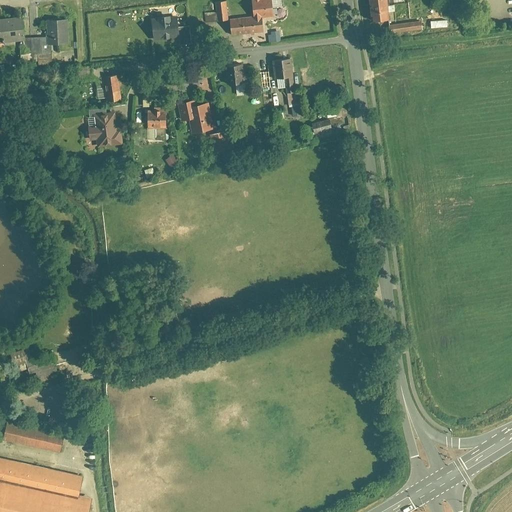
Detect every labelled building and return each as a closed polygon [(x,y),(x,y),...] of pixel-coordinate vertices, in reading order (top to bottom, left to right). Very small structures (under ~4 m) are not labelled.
[(223,0),(210,0),(213,13),(226,11),(225,7),(223,0)] [(226,11),(227,26),(260,23),(259,14),(269,13),(267,0),(248,0),(249,5),(225,7),(226,11)] [(387,0),(370,0),(373,22),(390,20),(387,0)] [(67,37),(66,12),(44,12),(44,28),(22,29),(22,9),(0,9),(0,34),(17,34),(18,63),(50,62),(49,38),(67,37)] [(178,36),(176,18),(169,18),(169,16),(160,17),(160,19),(153,20),(155,38),(178,36)] [(389,26),(390,33),(422,28),(421,21),(389,26)] [(284,31),(272,31),(272,40),(284,40),(284,31)] [(294,84),(289,51),(271,54),(276,81),(285,80),(290,108),(301,106),(298,83),(294,84)] [(243,77),(243,58),(228,59),(229,77),(243,77)] [(117,95),(115,69),(96,70),(98,96),(117,95)] [(210,147),(234,142),(232,134),(225,135),(223,121),(213,123),(208,94),(196,96),(196,94),(180,97),(186,132),(207,128),(210,147)] [(142,129),(167,130),(167,111),(149,111),(150,96),(143,96),(142,129)] [(302,131),(345,124),(340,97),(326,99),(328,111),(299,116),(302,131)] [(84,141),(120,138),(119,125),(114,125),(112,107),(102,108),(101,101),(81,102),(84,141)] [(177,154),(170,158),(174,166),(181,161),(177,154)] [(61,372),(53,342),(32,348),(29,337),(9,342),(13,357),(24,354),(27,366),(34,365),(37,378),(61,372)] [(59,448),(62,431),(5,420),(1,437),(59,448)] [(0,511),(83,511),(89,490),(78,488),(82,468),(0,449),(0,511)]
